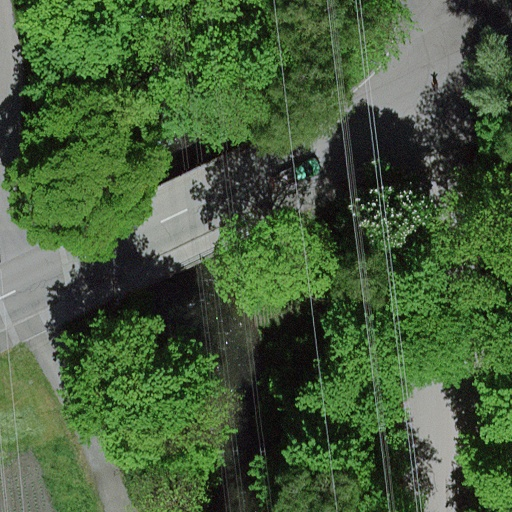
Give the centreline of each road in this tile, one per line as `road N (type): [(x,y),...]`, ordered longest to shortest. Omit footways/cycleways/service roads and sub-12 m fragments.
road 1 (residential): [(0,302),(322,146),(431,84),(511,52)]
road 2 (track): [(110,511),(28,289)]
road 3 (track): [(0,30),(0,176)]
